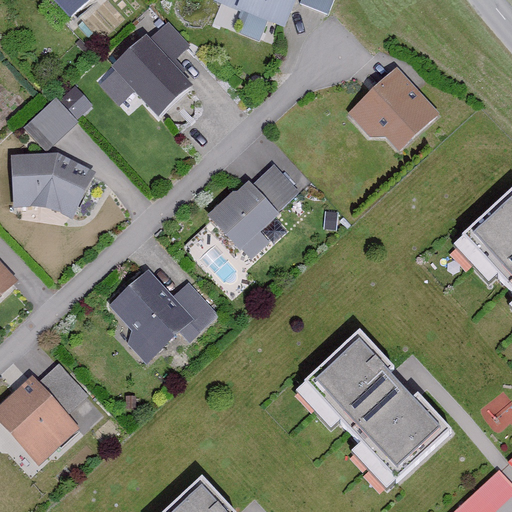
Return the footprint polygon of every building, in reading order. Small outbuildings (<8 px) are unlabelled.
[(44,0),(66,23),(91,0),(44,0)] [(280,34),(293,0),(212,0),(211,5),(233,14),(232,16),(238,18),(232,35),(255,44),(262,27),(280,34)] [(331,12),(334,0),(309,0),(308,6),(331,12)] [(186,51),(164,27),(146,44),(142,40),(107,73),(110,76),(97,88),(117,109),(131,96),(154,121),(187,90),(175,78),(180,73),(172,64),(186,51)] [(366,140),(382,141),(396,156),(436,120),(392,73),(344,117),(366,140)] [(77,84),(62,97),(79,118),(94,105),(77,84)] [(75,125),(54,102),(21,131),(42,154),(75,125)] [(92,177),(55,158),(7,162),(10,213),(36,211),(55,216),(69,223),(92,177)] [(296,196),(270,170),(248,191),(245,188),(234,200),(231,197),(205,222),(247,264),(266,245),(257,236),(274,220),(273,219),(296,196)] [(511,194),(450,252),(511,318),(511,194)] [(334,220),(323,220),(322,233),(333,234),(334,220)] [(0,299),(13,287),(0,272),(0,299)] [(129,336),(127,349),(143,367),(177,337),(186,346),(214,321),(184,289),(170,302),(146,275),(107,311),(129,336)] [(450,438),(357,339),(294,397),(387,497),(450,438)] [(0,406),(0,429),(35,468),(74,431),(80,438),(102,418),(55,368),(34,387),(28,380),(0,406)] [(495,511),(511,497),(511,494),(495,477),(457,511),(495,511)] [(224,511),(196,482),(164,511),(224,511)]
